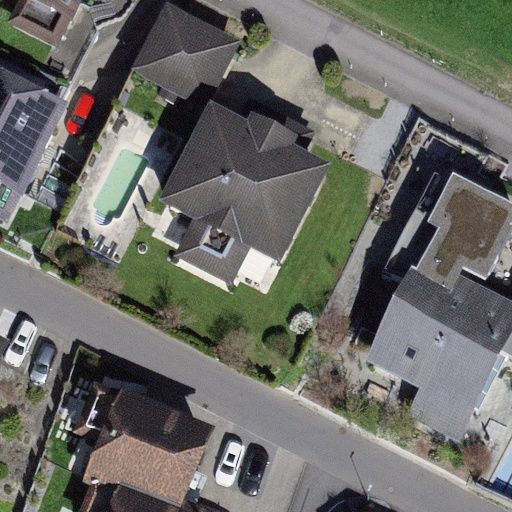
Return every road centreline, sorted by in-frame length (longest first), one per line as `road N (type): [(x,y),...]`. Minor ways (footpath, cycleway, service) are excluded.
road 1 (residential): [(442,511),(0,292)]
road 2 (residential): [(511,140),(240,0)]
